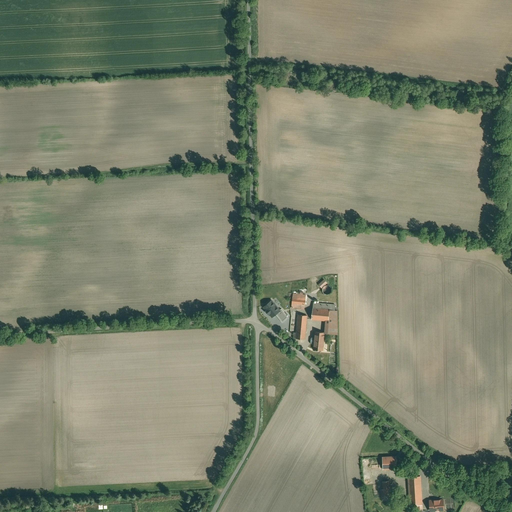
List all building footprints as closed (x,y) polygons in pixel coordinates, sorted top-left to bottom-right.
[(318,284),(322,288),(327,283),(324,279),(318,284)] [(331,291),(332,290),(331,288),(330,286),(329,285),(327,285),(325,285),(324,286),(323,288),(322,290),(323,292),(324,293),(325,294),(327,294),(329,294),(330,293),(331,291)] [(306,295),(293,294),(291,308),(304,309),(306,295)] [(263,307),(272,318),(280,311),(271,300),(263,307)] [(330,304),(313,303),(312,319),(326,321),(329,321),(330,310),(330,304)] [(337,311),(330,310),(329,321),(326,321),(324,332),(324,333),(338,334),(337,311)] [(307,315),(298,315),(297,333),(294,333),(293,338),(296,338),(305,339),(307,315)] [(324,332),(315,331),(314,349),(323,350),(324,333),(324,332)] [(396,456),(382,457),(383,469),(397,468),(396,456)] [(455,467),(445,460),(443,463),(452,471),(455,467)] [(420,476),(408,477),(410,505),(422,505),(420,476)] [(389,481),(382,482),(384,489),(381,490),(382,497),(391,495),(389,481)] [(443,499),(430,500),(430,511),(444,510),(443,499)]
